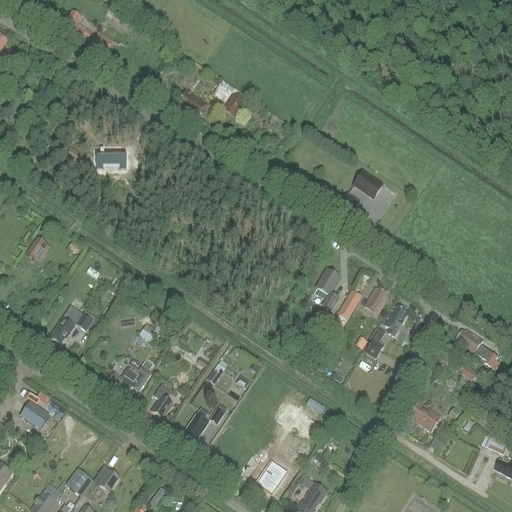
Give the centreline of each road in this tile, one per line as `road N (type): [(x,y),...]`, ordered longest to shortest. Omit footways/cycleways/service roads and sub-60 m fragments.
road 1 (unclassified): [(343,511),(424,341),(418,301),(0,20)]
road 2 (residential): [(235,511),(0,347)]
road 3 (unknown): [(381,433),(491,511)]
